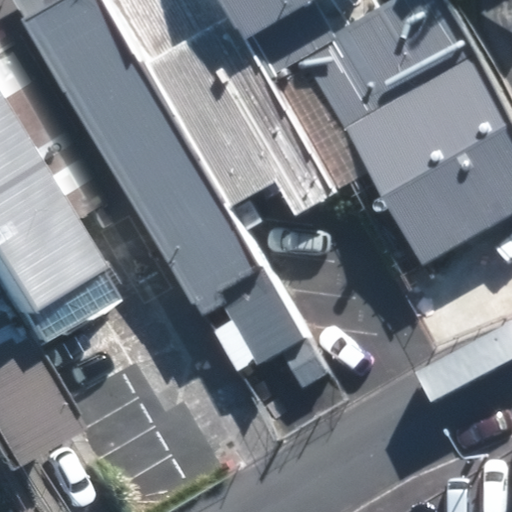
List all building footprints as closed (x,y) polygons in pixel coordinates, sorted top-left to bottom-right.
[(68,0),(9,0),(26,26),(68,0)] [(102,0),(82,0),(30,30),(213,334),(216,332),(240,373),(257,363),(258,366),(305,338),(231,217),(102,0)] [(250,41),(225,0),(102,0),(231,217),(282,187),(301,220),(342,196),(250,41)] [(320,0),(225,0),(250,41),(320,0)] [(511,86),(463,0),(409,0),(321,49),(437,256),(511,213),(511,86)] [(0,317),(64,279),(38,236),(93,203),(0,48),(0,317)] [(0,468),(54,436),(0,345),(0,468)]
